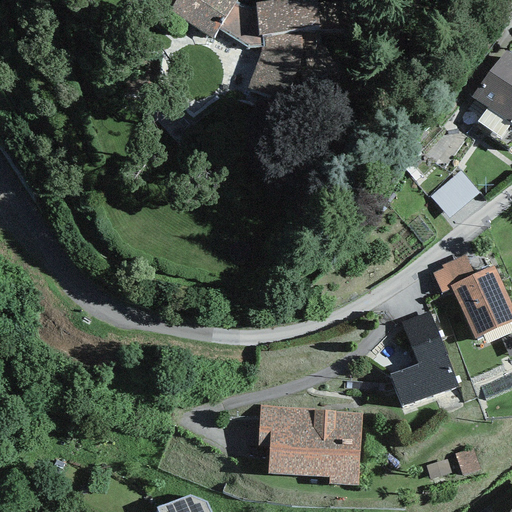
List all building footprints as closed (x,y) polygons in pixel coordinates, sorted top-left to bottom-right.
[(238,1),(236,0),(178,0),(170,13),(212,40),(219,31),(235,5),(238,1)] [(317,2),(255,8),(256,10),(258,40),(263,39),(263,48),(263,52),(248,91),(288,105),(303,55),(303,85),(337,75),(324,49),(321,34),(348,33),(359,4),(317,8),(317,2)] [(244,10),(235,5),(219,31),(248,48),(263,48),(263,39),(258,40),(256,10),(244,10)] [(511,56),(507,53),(472,100),(511,128),(511,56)] [(479,195),(461,173),(431,198),(449,220),(479,195)] [(461,259),(439,267),(448,288),(470,279),(461,259)] [(511,331),(511,324),(487,270),(470,279),(448,288),(475,349),(511,331)] [(418,368),(390,379),(403,410),(458,389),(439,340),(444,338),(433,311),(401,323),(418,368)] [(314,410),(259,407),(258,450),(270,450),(269,478),(329,481),(329,486),(358,487),(361,415),(314,413),(314,410)] [(189,497),(156,511),(210,511),(207,503),(189,497)]
